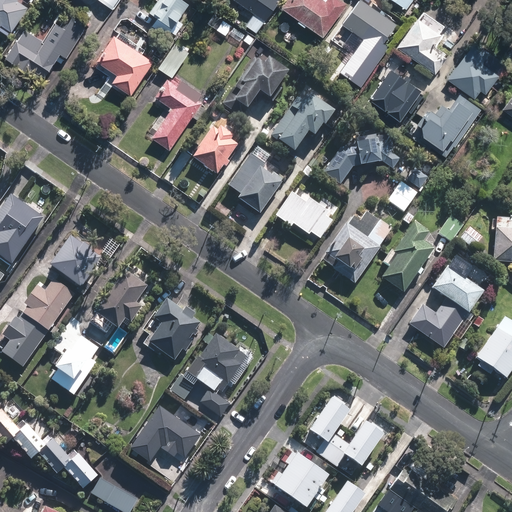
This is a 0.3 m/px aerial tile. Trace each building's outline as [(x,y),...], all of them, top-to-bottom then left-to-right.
[(0,0),(0,28),(7,33),(9,30),(10,30),(27,6),(17,0),(0,0)] [(97,0),(111,9),(117,0),(97,0)] [(179,0),(154,0),(146,12),(155,19),(146,32),(155,39),(159,34),(164,37),(167,32),(173,35),(181,24),(175,20),(186,4),(179,0)] [(244,26),(255,33),(277,0),(232,0),(252,14),(244,26)] [(324,38),(347,5),(339,0),(326,0),(325,1),(324,0),(286,0),(281,9),(324,38)] [(380,44),(395,23),(361,0),(356,0),(340,24),(361,38),(337,74),(357,88),(385,48),(380,44)] [(390,0),(404,9),(410,0),(390,0)] [(207,21),(215,26),(221,18),(212,13),(207,21)] [(61,47),(42,34),(47,26),(30,15),(29,15),(22,26),(21,28),(22,28),(16,37),(7,51),(31,66),(32,64),(45,72),(61,47)] [(221,17),(221,18),(215,26),(215,27),(224,34),(231,24),(221,17)] [(395,47),(434,74),(445,58),(430,47),(439,34),(415,17),(395,47)] [(73,25),(60,44),(70,51),(83,31),(73,25)] [(244,32),(233,25),(228,33),(238,40),(244,32)] [(253,36),(246,32),(242,38),(248,43),(253,36)] [(148,60),(111,34),(93,60),(114,75),(108,82),(128,95),(149,64),(155,68),(166,52),(157,47),(148,60)] [(472,41),(445,79),(473,99),(479,91),(484,94),(497,75),(480,63),(487,52),(472,41)] [(173,42),(157,66),(171,76),(187,51),(173,42)] [(269,99),(287,72),(267,58),(263,64),(254,57),(234,88),(239,91),(232,100),(246,109),(257,92),(269,99)] [(397,122),(419,90),(388,70),(367,101),(397,122)] [(198,119),(206,108),(199,103),(200,100),(165,76),(152,94),(169,106),(149,135),(167,148),(191,114),(198,119)] [(511,93),(501,109),(511,117),(511,93)] [(418,124),(420,136),(438,148),(436,151),(444,157),(451,146),(453,147),(479,110),(457,94),(447,109),(440,104),(434,113),(428,109),(418,124)] [(294,101),(268,138),(291,154),(305,134),(311,138),(319,126),(321,128),(331,113),(306,96),(300,105),(294,101)] [(233,136),(219,126),(216,131),(211,127),(197,147),(198,148),(191,158),(216,176),(223,166),(225,168),(233,156),(231,154),(237,146),(230,140),(233,136)] [(376,142),(375,138),(354,142),(354,145),(339,147),(321,172),(339,184),(352,166),(370,163),(380,161),(391,169),(398,158),(387,150),(386,141),(376,142)] [(249,155),(227,186),(239,194),(236,199),(259,214),(281,182),(280,182),(281,180),(271,173),(270,175),(261,169),(264,165),(249,155)] [(314,168),(307,163),(303,169),(310,174),(314,168)] [(426,170),(419,165),(416,169),(413,167),(405,179),(418,189),(427,177),(423,174),(426,170)] [(402,211),(415,192),(399,181),(386,200),(402,211)] [(43,218),(10,194),(0,208),(0,251),(3,253),(10,243),(20,250),(43,218)] [(288,195),(272,218),(289,229),(291,226),(307,237),(308,235),(318,241),(331,223),(324,218),(327,214),(306,199),(303,203),(289,194),(288,195)] [(407,208),(402,216),(407,219),(413,212),(407,208)] [(437,233),(451,243),(463,226),(449,217),(437,233)] [(378,247),(390,229),(378,221),(365,238),(344,224),(323,254),(324,255),(320,260),(332,268),(331,270),(353,285),(379,248),(378,247)] [(402,293),(432,250),(420,242),(426,232),(412,222),(391,253),(395,256),(379,278),(402,293)] [(482,238),(468,227),(458,239),(472,250),(482,238)] [(511,229),(494,228),(491,262),(511,263),(511,229)] [(83,295),(87,290),(81,285),(101,257),(70,235),(48,265),(79,286),(76,290),(83,295)] [(442,349),(482,292),(444,267),(429,289),(444,299),(434,314),(421,305),(407,325),(442,349)] [(131,323),(142,306),(136,302),(148,286),(124,269),(94,312),(118,329),(125,319),(131,323)] [(76,294),(54,279),(46,291),(37,285),(24,303),(28,306),(19,319),(15,316),(2,335),(10,341),(1,352),(23,368),(76,294)] [(147,342),(175,361),(201,323),(166,298),(152,318),(160,323),(147,342)] [(474,319),(469,316),(466,321),(470,324),(474,319)] [(504,379),(511,367),(511,324),(502,318),(474,358),(479,362),(476,367),(488,376),(492,371),(504,379)] [(56,336),(60,330),(55,326),(51,332),(56,336)] [(213,336),(209,333),(203,341),(208,344),(195,362),(202,367),(194,378),(209,389),(200,402),(221,418),(231,404),(217,394),(219,391),(222,393),(242,365),(234,359),(240,351),(215,333),(213,336)] [(92,360),(100,348),(82,336),(71,351),(67,348),(54,367),(58,370),(51,380),(74,396),(97,363),(92,360)] [(344,412),(326,399),(303,431),(322,444),(329,434),(344,412)] [(129,448),(150,463),(161,446),(162,446),(161,448),(174,457),(178,453),(186,458),(202,435),(160,406),(129,448)] [(42,441),(23,420),(16,426),(0,407),(0,438),(5,444),(12,438),(30,459),(37,452),(56,473),(63,467),(82,488),(97,475),(74,449),(67,455),(49,434),(42,441)] [(378,435),(360,423),(345,445),(337,456),(355,468),(378,435)] [(329,450),(337,439),(329,434),(322,444),(315,455),(323,460),(329,450)] [(345,445),(337,439),(329,450),(323,460),(330,465),(337,456),(345,445)] [(324,473),(293,452),(269,488),(300,509),(324,473)] [(402,469),(377,504),(387,511),(414,511),(415,511),(433,486),(410,470),(407,473),(402,469)] [(91,494),(121,511),(130,511),(138,500),(101,478),(91,494)] [(349,511),(361,495),(342,483),(322,511),(349,511)] [(442,493),(433,486),(415,511),(416,511),(446,511),(455,501),(455,500),(443,492),(442,493)]
